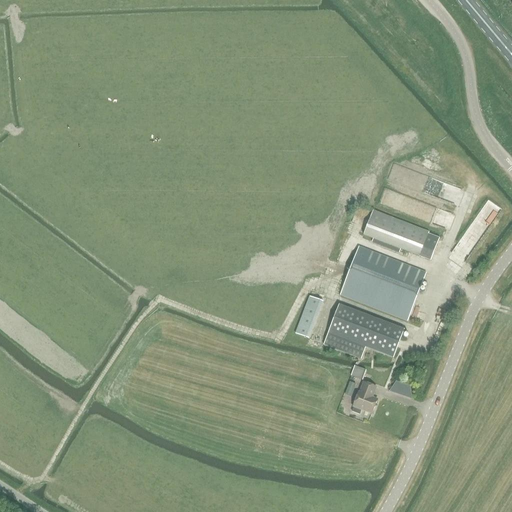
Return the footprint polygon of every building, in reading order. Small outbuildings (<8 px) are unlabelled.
[(428,235),(429,233),(373,211),(363,236),(430,262),(439,239),(428,235)] [(358,248),(341,292),(340,295),(408,321),(426,274),(358,248)] [(339,305),(328,333),(324,346),(361,360),(366,348),(394,358),(404,330),(339,305)] [(366,371),(354,366),(351,376),(363,381),(366,371)] [(345,394),(352,397),(356,385),(350,382),(345,394)] [(353,407),(372,414),(377,400),(372,398),(376,388),(363,383),(360,393),(359,393),(353,407)]
